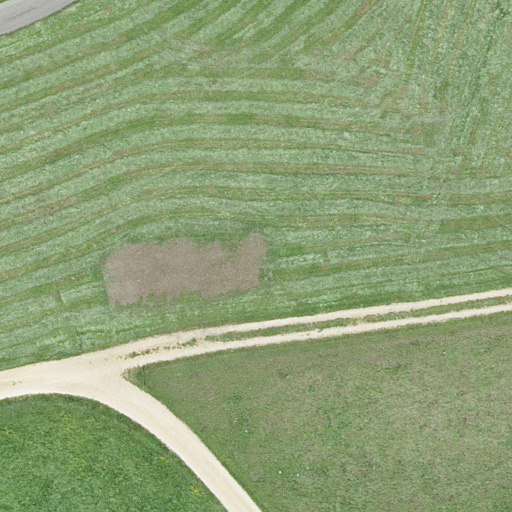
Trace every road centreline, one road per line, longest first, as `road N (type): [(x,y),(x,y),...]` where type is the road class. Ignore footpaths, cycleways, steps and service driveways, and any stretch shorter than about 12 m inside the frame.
road 1 (track): [(511,308),(155,350),(94,375)]
road 2 (track): [(94,375),(146,406),(248,511)]
